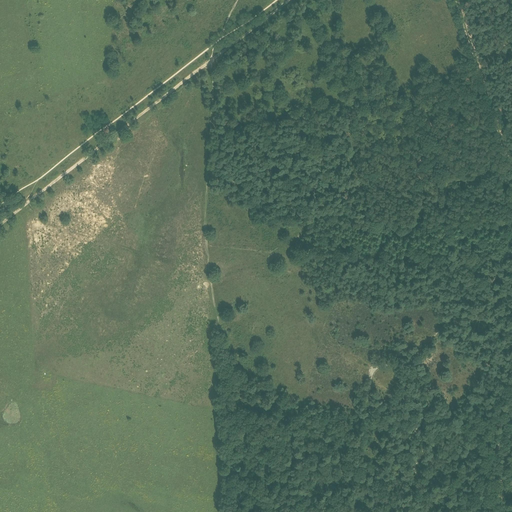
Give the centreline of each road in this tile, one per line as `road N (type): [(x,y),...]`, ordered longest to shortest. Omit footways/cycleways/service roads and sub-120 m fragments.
road 1 (track): [(292,0),(0,225)]
road 2 (track): [(511,173),(459,0)]
